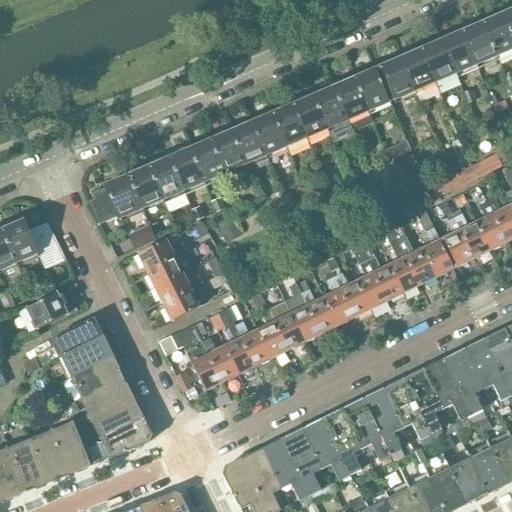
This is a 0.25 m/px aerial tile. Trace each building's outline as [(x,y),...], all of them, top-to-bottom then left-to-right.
[(511,36),(511,9),(511,12),(503,16),(511,36)] [(496,57),(511,49),(511,36),(503,16),(501,16),(498,15),(491,18),(491,21),(482,24),(496,57)] [(475,65),(496,57),(482,24),(481,25),(478,24),(471,27),(470,30),(462,33),(475,65)] [(455,74),(475,65),(462,33),(460,34),(457,33),(450,36),(450,39),(441,42),(455,74)] [(434,83),(455,74),(441,42),(440,43),(437,41),(430,44),(429,47),(420,51),(434,83)] [(414,92),(434,83),(420,51),(419,52),(416,50),(410,53),(408,56),(400,60),(414,92)] [(414,92),(400,60),(399,60),(396,59),(389,62),(388,65),(379,69),(393,101),(414,92)] [(353,80),(367,112),(388,103),(374,71),(373,72),(370,70),(363,73),(362,76),(353,80)] [(347,121),(367,112),(353,80),(352,81),(349,79),(342,82),(341,85),(333,89),(347,121)] [(321,94),(313,98),(327,130),(332,144),(353,135),(347,121),(333,89),(331,90),(328,88),(322,91),(321,94)] [(472,90),(463,94),(467,104),(476,101),(472,90)] [(306,139),(327,130),(313,98),(311,98),(308,97),(301,100),(300,103),(292,106),(306,139)] [(506,102),(494,107),(497,115),(509,110),(506,102)] [(285,148),(306,139),(292,106),(290,107),(287,106),(281,108),(280,112),(271,115),(285,148)] [(265,157),(285,148),(271,115),(269,116),(266,115),(260,117),(260,120),(251,124),(265,157)] [(265,157),(251,124),(249,125),(246,123),(240,126),(239,129),(231,133),(244,165),(252,162),(255,169),(269,163),(265,157)] [(224,174),(244,165),(231,133),(229,134),(226,132),(219,135),(219,138),(210,142),(224,174)] [(204,183),(224,174),(210,142),(209,142),(206,141),(199,144),(198,147),(189,151),(204,183)] [(383,151),(384,153),(387,161),(410,152),(406,142),(383,151)] [(183,192),(204,183),(189,151),(188,151),(185,150),(178,153),(177,156),(169,159),(183,192)] [(371,158),(374,166),(387,161),(384,153),(371,158)] [(501,167),(495,155),(470,167),(475,180),(501,167)] [(162,201),(183,192),(169,159),(168,160),(165,158),(158,161),(157,164),(148,168),(162,201)] [(364,161),(351,168),(355,176),(368,170),(364,161)] [(470,167),(449,178),(454,191),(475,180),(470,167)] [(141,210),(162,201),(148,168),(147,169),(144,168),(137,170),(136,173),(127,177),(141,210)] [(120,219),(141,210),(127,177),(118,181),(115,180),(108,183),(107,186),(104,187),(105,189),(92,195),(94,201),(89,203),(100,226),(118,217),(120,219)] [(430,187),(436,200),(454,191),(449,178),(430,187)] [(311,179),(301,183),(307,198),(317,195),(311,179)] [(263,182),(254,185),(259,198),(268,195),(263,182)] [(241,190),(233,194),(237,205),(245,201),(241,190)] [(220,199),(212,202),(217,213),(225,209),(220,199)] [(506,243),(511,239),(511,214),(509,208),(500,212),(494,199),(486,204),(506,243)] [(489,251),(506,243),(486,204),(478,207),(484,219),(475,224),(489,251)] [(201,207),(192,211),(196,222),(205,218),(201,207)] [(222,217),(234,241),(243,237),(231,213),(222,217)] [(422,250),(435,278),(452,269),(433,230),(425,213),(417,217),(431,246),(422,250)] [(179,215),(170,219),(175,231),(184,227),(179,215)] [(473,259),(489,251),(475,224),(468,228),(462,216),(454,220),(473,259)] [(473,259),(454,220),(446,224),(452,236),(442,240),(456,268),(473,259)] [(10,228),(2,232),(16,264),(37,256),(44,271),(63,261),(46,226),(45,226),(28,234),(23,223),(21,224),(21,223),(19,222),(11,225),(10,228)] [(162,236),(157,224),(149,227),(154,239),(162,236)] [(202,224),(192,229),(198,241),(207,236),(202,224)] [(419,286),(435,278),(422,250),(413,255),(407,243),(399,226),(391,230),(419,286)] [(127,238),(134,252),(154,241),(148,228),(127,238)] [(402,294),(419,286),(391,230),(383,233),(398,262),(389,267),(402,294)] [(0,271),(16,264),(2,232),(1,232),(0,231),(0,271)] [(139,255),(147,272),(186,253),(182,245),(170,251),(166,242),(139,255)] [(386,302),(402,294),(389,267),(380,271),(366,242),(358,246),(386,302)] [(369,310),(386,302),(358,246),(351,250),(365,279),(356,283),(369,310)] [(147,272),(155,289),(182,275),(178,267),(199,257),(196,249),(186,253),(147,272)] [(215,259),(207,263),(215,279),(223,276),(215,259)] [(338,270),(334,260),(326,263),(331,273),(338,270)] [(317,267),(323,281),(333,277),(331,273),(326,263),(317,267)] [(155,289),(163,305),(202,286),(198,278),(186,284),(182,275),(155,289)] [(353,318),(369,310),(356,283),(347,287),(341,275),(334,279),(353,318)] [(211,291),(226,284),(223,276),(215,279),(215,280),(207,283),(211,291)] [(337,327),(353,318),(334,279),(326,283),(331,295),(323,299),(337,327)] [(320,335),(337,327),(323,299),(314,304),(308,292),(304,283),(297,287),(320,335)] [(163,305),(171,322),(199,309),(194,299),(206,293),(202,286),(163,305)] [(303,343),(320,335),(297,287),(296,287),(295,286),(288,289),(299,311),(290,316),(303,343)] [(274,302),(268,291),(260,295),(265,306),(274,302)] [(16,294),(7,297),(11,308),(20,305),(16,294)] [(57,294),(34,306),(26,310),(36,331),(68,315),(57,294)] [(251,299),(256,310),(265,306),(260,295),(251,299)] [(235,307),(227,311),(233,324),(241,320),(235,307)] [(287,351),(303,343),(290,316),(282,320),(276,308),(268,312),(287,351)] [(237,375),(254,367),(235,328),(233,324),(227,311),(209,320),(216,334),(225,329),(233,344),(224,348),(237,375)] [(271,359),(287,351),(268,312),(260,315),(266,327),(257,332),(271,359)] [(102,339),(93,321),(53,341),(57,348),(34,360),(40,371),(64,358),(64,357),(102,339)] [(201,323),(194,327),(199,339),(207,336),(201,323)] [(254,367),(271,359),(257,332),(248,336),(243,324),(235,328),(254,367)] [(202,344),(199,339),(194,327),(170,338),(177,352),(183,349),(204,392),(221,383),(202,344)] [(511,346),(504,330),(484,341),(511,396),(511,346)] [(24,332),(6,341),(9,348),(27,340),(24,332)] [(112,359),(102,339),(64,357),(64,358),(72,374),(65,377),(67,381),(112,359)] [(221,383),(237,375),(224,348),(216,352),(210,340),(202,344),(221,383)] [(511,396),(484,341),(463,351),(481,387),(491,382),(501,403),(499,404),(502,409),(502,410),(507,407),(507,408),(511,405),(511,396)] [(463,351),(443,361),(475,424),(477,423),(477,422),(485,418),(483,412),(472,392),(481,387),(463,351)] [(122,379),(112,359),(67,381),(69,385),(76,381),(84,398),(122,379)] [(443,361),(423,370),(441,407),(450,402),(460,421),(451,426),(454,433),(475,424),(443,361)] [(423,370),(421,371),(403,380),(435,443),(454,433),(451,426),(450,426),(451,429),(446,432),(447,434),(443,436),(441,432),(431,412),(441,407),(423,370)] [(185,373),(175,378),(184,394),(193,390),(185,373)] [(132,398),(122,379),(84,398),(92,414),(84,417),(86,421),(132,398)] [(403,380),(382,391),(400,427),(410,422),(420,442),(423,448),(435,443),(403,380)] [(382,391),(362,401),(394,463),(404,458),(391,431),(400,427),(382,391)] [(72,393),(58,400),(61,408),(76,401),(72,393)] [(142,418),(132,398),(86,421),(89,426),(96,422),(104,438),(142,418)] [(362,401),(342,410),(360,446),(369,442),(382,468),(394,463),(362,401)] [(510,413),(507,408),(507,407),(502,410),(502,409),(497,412),(499,418),(510,413)] [(342,410),(338,412),(322,420),(353,483),(356,482),(353,476),(361,472),(351,451),(360,446),(342,410)] [(142,418),(104,438),(111,452),(103,456),(106,461),(149,443),(152,437),(142,418)] [(491,430),(485,418),(477,422),(477,423),(482,434),(491,430)] [(322,420),(321,421),(302,430),(320,466),(329,462),(341,489),(353,483),(322,420)] [(89,467),(73,428),(70,421),(65,423),(68,430),(52,437),(68,476),(89,467)] [(302,430),(282,440),(313,504),(314,503),(323,498),(320,492),(310,471),(320,466),(302,430)] [(508,485),(511,483),(511,444),(506,432),(502,434),(505,442),(490,449),(508,485)] [(47,484),(68,476),(52,437),(35,444),(32,436),(28,438),(47,484)] [(26,493),(47,484),(28,438),(24,439),(27,447),(10,454),(26,493)] [(282,440),(261,450),(279,486),(288,481),(302,509),(306,507),(313,504),(282,440)] [(487,495),(508,485),(490,449),(474,457),(470,450),(466,452),(487,495)] [(241,460),(266,511),(280,511),(270,490),(279,486),(261,450),(241,460)] [(467,505),(475,501),(487,495),(466,452),(462,454),(466,461),(459,464),(455,457),(446,461),(443,456),(442,456),(467,505)] [(421,466),(414,453),(408,456),(415,469),(421,466)] [(0,489),(5,501),(26,493),(10,454),(0,458),(0,489)] [(445,511),(453,511),(467,505),(442,456),(422,466),(426,472),(445,511)] [(238,506),(248,501),(253,511),(266,511),(241,460),(225,468),(223,474),(238,506)] [(419,511),(445,511),(426,472),(421,474),(425,481),(408,490),(419,511)] [(394,511),(419,511),(408,490),(392,498),(388,490),(384,492),(394,511)] [(368,511),(394,511),(384,492),(380,494),(384,501),(367,510),(368,511)] [(173,493),(158,500),(163,511),(188,511),(180,496),(173,493)] [(327,506),(323,498),(314,503),(318,511),(327,506)] [(368,511),(367,510),(361,499),(342,509),(343,511),(368,511)] [(163,511),(158,500),(137,508),(138,511),(163,511)]
